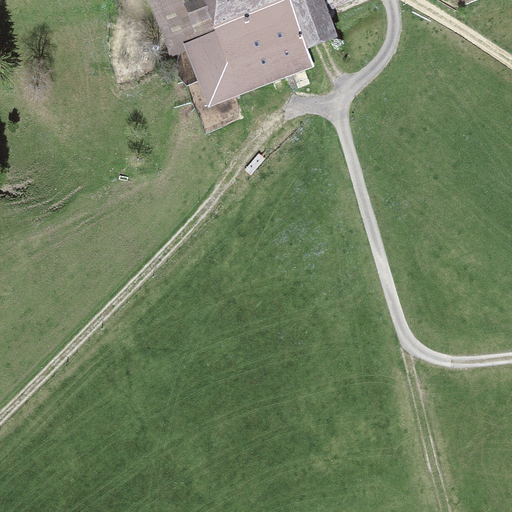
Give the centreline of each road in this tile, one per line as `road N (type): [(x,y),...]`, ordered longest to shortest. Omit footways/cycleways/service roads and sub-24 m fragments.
road 1 (track): [(389,0),(394,18),(386,52),(334,105),(402,330),(431,357),(511,358)]
road 2 (track): [(334,105),(289,113),(271,127),(0,419)]
